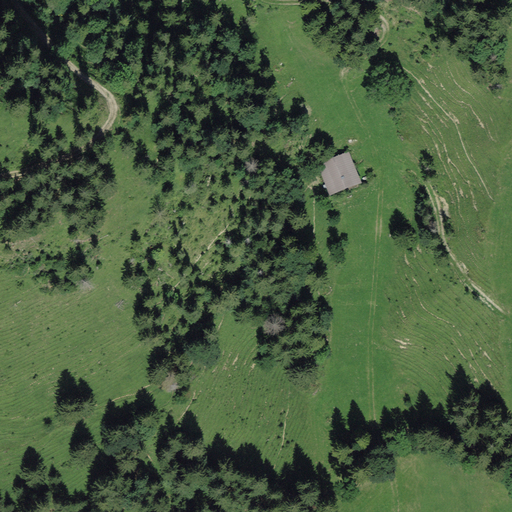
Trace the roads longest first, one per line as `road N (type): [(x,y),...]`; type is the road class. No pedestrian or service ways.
road 1 (track): [(395,511),(374,414),(371,275),(381,175),(348,90)]
road 2 (track): [(9,0),(65,62),(111,97),(113,108),(92,145),(0,176)]
road 3 (track): [(351,66),(386,32),(381,16),(264,0)]
